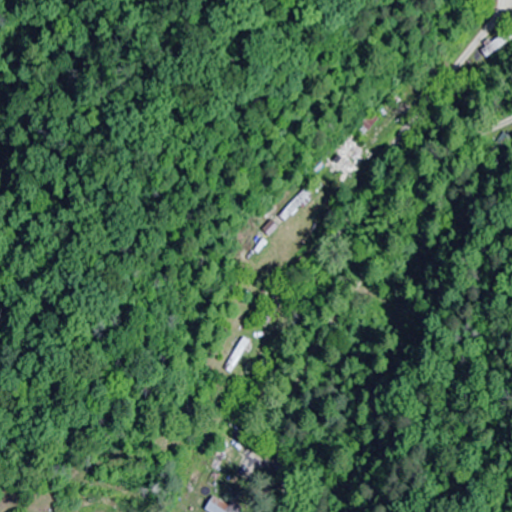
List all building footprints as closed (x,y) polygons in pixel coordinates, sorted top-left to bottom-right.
[(486,57),(511,44),(506,35),(481,48),(486,57)] [(356,131),(363,137),(377,118),(369,113),(356,131)] [(332,168),(339,174),(362,150),(355,143),(332,168)] [(251,342),(242,337),(226,371),(234,375),(251,342)] [(242,511),(211,498),(205,511),(242,511)]
